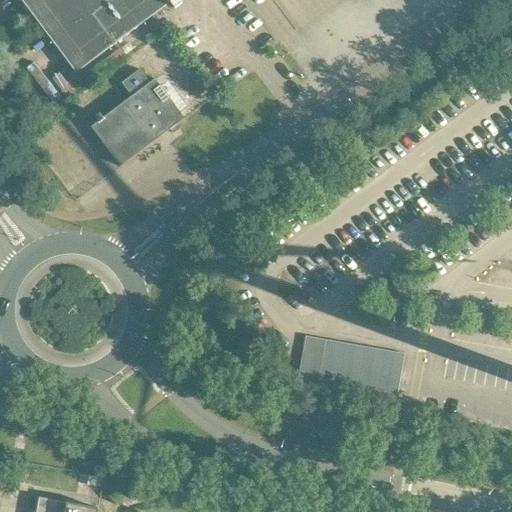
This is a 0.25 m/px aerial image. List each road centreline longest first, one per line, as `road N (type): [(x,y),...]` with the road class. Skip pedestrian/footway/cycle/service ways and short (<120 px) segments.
road 1 (unknown): [(326,307),(292,293),(278,276),(272,259),(280,242),(369,183),(511,68)]
road 2 (tertiary): [(202,201),(470,0)]
road 3 (unknown): [(326,307),(511,145)]
road 4 (tertiary): [(274,468),(511,511)]
road 5 (tertiary): [(90,378),(127,423),(178,459),(218,470),(274,468)]
road 6 (tertiary): [(274,468),(171,389),(133,340)]
